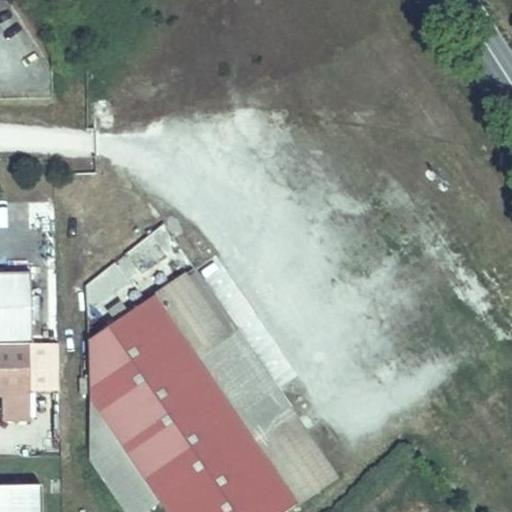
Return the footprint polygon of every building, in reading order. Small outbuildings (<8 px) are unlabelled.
[(35,315),(34,289),(33,266),(0,267),(0,338),(31,337),(36,337),(35,315)] [(43,314),(42,289),(34,289),(35,315),(43,314)] [(261,437),(288,418),(230,334),(202,353),(160,292),(92,337),(97,456),(135,511),(148,511),(168,498),(177,511),(285,511),(304,499),(261,437)] [(31,337),(0,338),(0,389),(7,389),(8,413),(34,412),(31,337)] [(0,479),(0,511),(44,511),(43,478),(0,479)] [(431,511),(419,496),(398,511),(431,511)]
